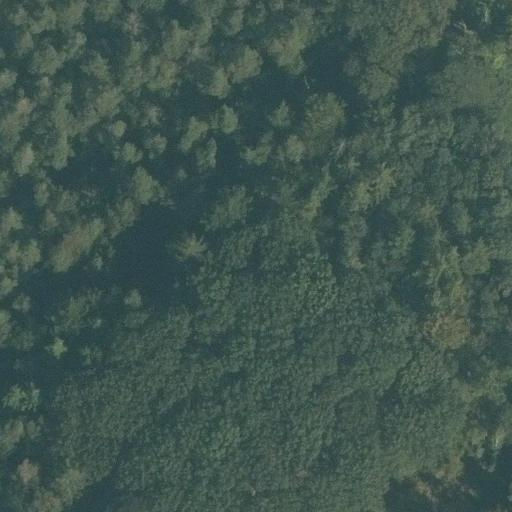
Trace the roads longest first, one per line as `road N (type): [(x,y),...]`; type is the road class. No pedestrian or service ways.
road 1 (track): [(0,365),(411,101)]
road 2 (track): [(411,101),(279,0)]
road 3 (track): [(411,101),(511,181)]
